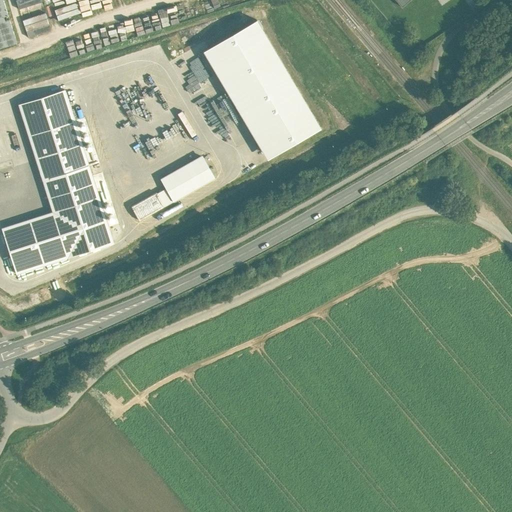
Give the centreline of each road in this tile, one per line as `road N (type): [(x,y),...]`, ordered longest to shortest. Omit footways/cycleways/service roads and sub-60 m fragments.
road 1 (unclassified): [(511,246),(469,221),(417,218),(147,346),(49,422),(12,419)]
road 2 (secondary): [(511,91),(360,187),(141,300)]
road 3 (secondary): [(0,359),(53,344),(141,300)]
road 4 (secondary): [(141,300),(0,355)]
